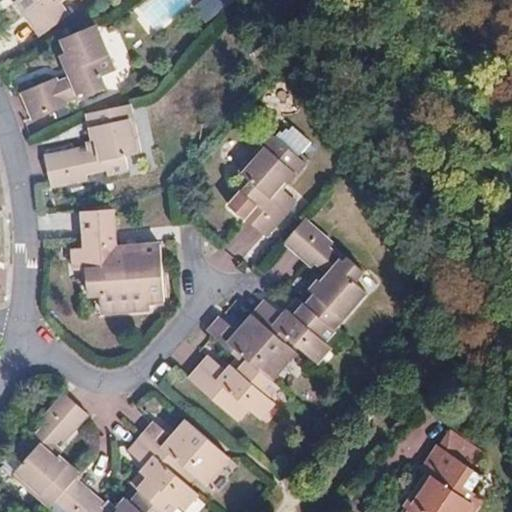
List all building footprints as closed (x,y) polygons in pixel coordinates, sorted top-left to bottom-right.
[(19,0),(13,5),(39,41),(67,21),(57,7),(67,0),(66,0),(19,0)] [(150,33),(194,8),(189,0),(149,0),(136,8),(150,33)] [(208,22),(225,8),(218,0),(204,0),(195,8),(208,22)] [(111,75),(94,28),(59,42),(58,43),(64,56),(57,59),(62,71),(70,68),(74,79),(68,81),(54,86),(51,81),(16,95),(28,123),(63,109),(61,104),(81,97),(82,102),(103,94),(97,80),(111,75)] [(74,79),(70,68),(64,70),(68,81),(74,79)] [(139,155),(127,107),(83,117),(89,143),(95,142),(98,152),(79,157),(78,152),(41,161),(47,191),(84,183),(82,176),(101,171),(103,179),(127,173),(124,159),(139,155)] [(277,195),(273,191),(279,184),(283,187),(300,168),(268,140),(235,178),(246,188),(230,209),(263,239),(290,207),(277,195)] [(277,195),(283,187),(279,184),(273,191),(277,195)] [(114,249),(112,212),(80,214),(83,252),(88,251),(90,272),(84,272),(87,295),(100,294),(102,313),(147,310),(147,304),(164,303),(160,247),(137,249),(137,257),(121,258),(122,263),(109,263),(108,250),(114,249)] [(331,330),(364,292),(352,283),(362,271),(345,257),(341,261),(326,248),(330,244),(303,220),(283,243),(310,267),(315,263),(324,272),(316,282),(314,280),(304,290),(309,295),(301,304),(331,330)] [(301,304),(296,300),(286,311),(292,316),(286,322),(281,317),(264,302),(250,317),(282,345),(286,340),(316,366),(330,350),(326,346),(336,335),(331,330),(301,304)] [(286,322),(292,316),(286,311),(281,317),(286,322)] [(282,345),(250,317),(240,328),(246,333),(241,339),(235,333),(219,318),(207,332),(208,332),(208,333),(208,334),(208,335),(236,359),(240,355),(271,381),(293,354),(282,345)] [(246,333),(240,328),(235,333),(241,339),(246,333)] [(268,397),(278,387),(271,381),(240,355),(236,359),(230,366),(236,371),(230,377),(225,372),(210,358),(190,382),(236,423),(248,409),(260,421),(275,404),(268,397)] [(236,371),(230,366),(225,372),(230,377),(236,371)] [(50,466),(45,460),(51,455),(46,450),(58,438),(62,443),(88,415),(64,394),(38,422),(43,426),(29,441),(25,437),(1,466),(51,507),(53,504),(74,481),(78,476),(57,457),(55,459),(50,466)] [(227,458),(184,421),(175,432),(180,437),(175,444),(169,439),(153,424),(141,438),(172,464),(174,461),(204,486),(226,461),(226,460),(226,459),(227,458)] [(484,452),(450,429),(440,445),(439,444),(423,470),(429,473),(415,495),(420,498),(411,511),(410,511),(467,511),(479,495),(473,491),(484,475),(474,468),(484,452)] [(180,437),(175,432),(169,439),(175,444),(180,437)] [(197,494),(167,468),(172,464),(141,438),(129,453),(146,467),(150,471),(146,477),(141,473),(131,484),(138,490),(163,511),(174,511),(179,506),(184,510),(197,494)] [(50,466),(55,459),(51,455),(45,460),(50,466)] [(146,477),(150,471),(146,467),(141,473),(146,477)] [(102,505),(74,481),(53,504),(61,511),(163,511),(138,490),(128,502),(123,497),(114,506),(117,510),(114,511),(99,511),(98,510),(102,505)] [(411,511),(420,498),(415,495),(406,509),(411,511)] [(474,511),(483,498),(479,495),(467,511),(474,511)]
